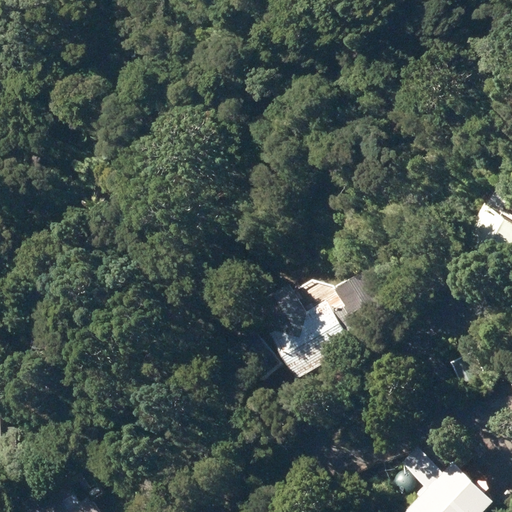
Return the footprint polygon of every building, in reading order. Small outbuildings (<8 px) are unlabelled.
[(511,209),(503,204),(480,241),(511,260),(511,209)] [(486,258),(469,277),(489,294),(505,275),(486,258)] [(351,290),(359,305),(348,310),(342,300),(321,311),(307,285),(274,303),(288,331),(284,333),(307,377),(366,346),(359,334),(372,327),(365,315),(401,296),(387,270),(351,290)] [(273,340),(259,351),(277,374),(292,362),(273,340)] [(464,348),(439,364),(457,392),(482,376),(464,348)] [(0,464),(30,458),(31,391),(17,391),(0,374),(0,464)] [(434,496),(419,511),(502,511),(511,502),(470,462),(463,469),(433,441),(413,463),(438,486),(431,493),(434,496)] [(47,511),(100,511),(76,472),(37,496),(47,511)]
